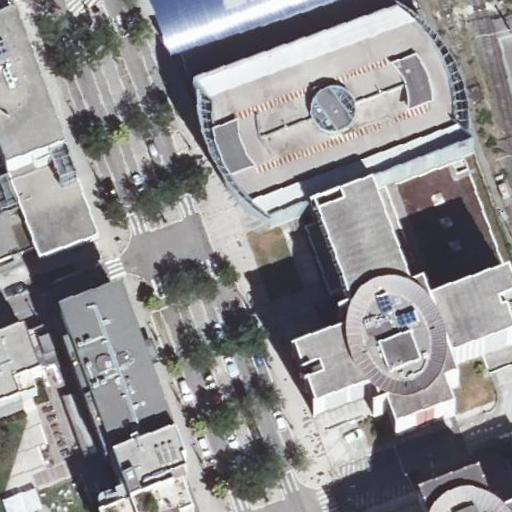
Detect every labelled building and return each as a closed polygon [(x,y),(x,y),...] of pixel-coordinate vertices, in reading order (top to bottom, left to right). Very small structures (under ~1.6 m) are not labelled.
[(191,84),(417,0),(416,0),(159,0),(182,61),(191,84)] [(475,155),(421,10),(194,94),(215,116),(221,110),(219,105),(228,102),(246,150),(235,154),(242,173),(253,170),(268,210),(275,228),(315,214),(389,186),(475,155)] [(0,153),(8,175),(68,152),(28,45),(19,19),(0,25),(0,153)] [(100,239),(68,152),(8,175),(35,249),(40,261),(71,250),(100,239)] [(405,231),(389,186),(315,214),(318,224),(306,228),(331,296),(343,291),(347,303),(352,316),(346,318),(352,336),(296,357),(304,381),(323,374),(327,385),(309,392),(318,415),(374,395),(378,404),(381,414),(388,411),(397,437),(456,415),(446,390),(459,385),(452,366),(511,343),(511,331),(504,309),(511,305),(511,286),(510,279),(432,306),(424,288),(412,292),(403,267),(416,263),(412,251),(405,231)] [(111,465),(174,440),(157,395),(121,298),(59,320),(111,465)] [(111,465),(59,320),(23,333),(40,378),(16,387),(23,406),(0,414),(0,511),(91,511),(89,506),(122,494),(111,465)] [(40,378),(23,333),(0,341),(0,414),(23,406),(16,387),(40,378)] [(91,511),(191,511),(185,493),(188,490),(186,482),(188,481),(174,440),(111,465),(122,494),(89,506),(91,511)] [(505,511),(501,500),(488,504),(479,479),(420,500),(424,511),(505,511)]
